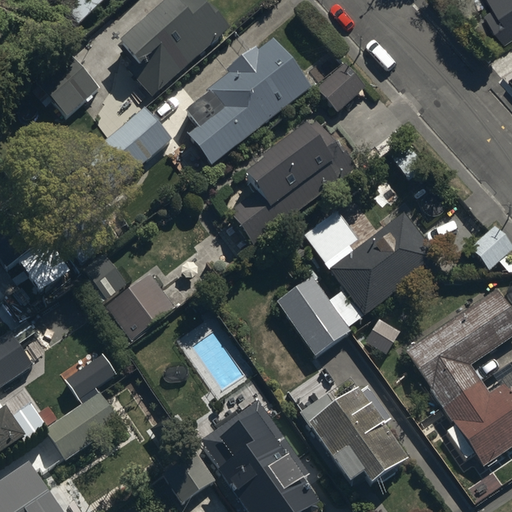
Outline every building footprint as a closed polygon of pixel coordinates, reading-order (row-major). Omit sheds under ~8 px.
[(55,0),(78,26),(106,0),(55,0)] [(127,72),(153,100),(227,33),(202,5),(197,0),(170,0),(117,48),(133,66),(127,72)] [(511,0),(489,0),(493,4),(478,14),(496,41),(511,30),(511,0)] [(247,140),(309,92),(270,43),(209,92),(211,94),(186,114),(199,131),(188,140),(211,169),(247,140)] [(44,96),(67,122),(100,92),(77,66),(44,96)] [(316,90),(337,117),(365,94),(344,68),(316,90)] [(171,143),(142,110),(88,157),(117,190),(171,143)] [(226,217),(252,250),(353,171),(327,137),(315,122),(245,177),(257,193),(226,217)] [(328,275),(364,320),(439,261),(403,216),(328,275)] [(469,250),(488,274),(511,254),(511,250),(495,229),(469,250)] [(105,306),(132,346),(177,315),(149,276),(105,306)] [(278,303),(317,359),(351,336),(312,280),(278,303)] [(432,395),(457,430),(483,469),(511,449),(511,392),(494,405),(470,370),(511,340),(511,319),(494,293),(404,355),(432,395)] [(205,304),(170,329),(198,371),(233,346),(205,304)] [(0,340),(0,390),(32,368),(9,334),(0,340)] [(103,355),(66,381),(81,402),(118,377),(103,355)] [(307,429),(349,489),(362,480),(370,491),(407,466),(399,455),(382,430),(391,424),(366,388),(357,395),(334,410),(326,398),(298,417),(307,429)] [(46,432),(68,463),(121,426),(99,395),(46,432)] [(313,511),(316,510),(300,486),(307,481),(256,407),(202,445),(233,490),(228,493),(241,511),(313,511)] [(0,452),(1,451),(4,456),(27,440),(5,409),(0,412),(0,452)] [(57,511),(28,470),(0,489),(0,511),(57,511)]
